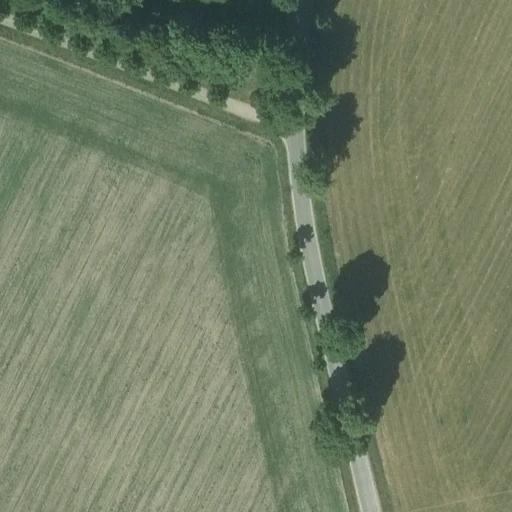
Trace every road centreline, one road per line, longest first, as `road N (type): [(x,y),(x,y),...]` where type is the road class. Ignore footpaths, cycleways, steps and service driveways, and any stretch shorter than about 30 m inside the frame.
road 1 (tertiary): [(372,511),(308,246),(293,129)]
road 2 (unclassified): [(293,129),(0,17)]
road 3 (tertiary): [(293,129),(303,0)]
